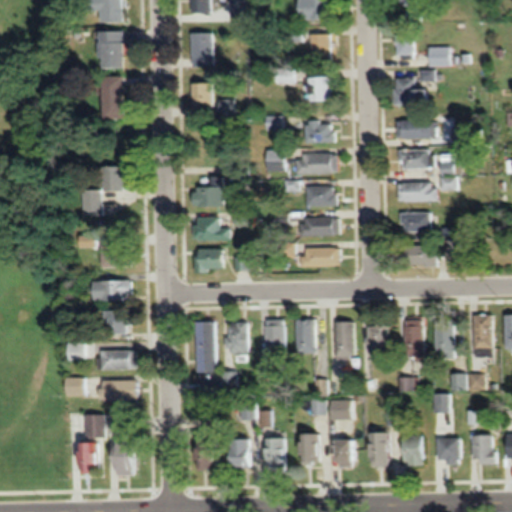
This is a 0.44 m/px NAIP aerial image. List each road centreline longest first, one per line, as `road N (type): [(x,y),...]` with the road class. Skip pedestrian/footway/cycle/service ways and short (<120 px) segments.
road 1 (residential): [(162,0),(172,511)]
road 2 (tertiary): [(511,505),(0,511)]
road 3 (residential): [(511,293),(170,303)]
road 4 (residential): [(366,0),(373,298)]
